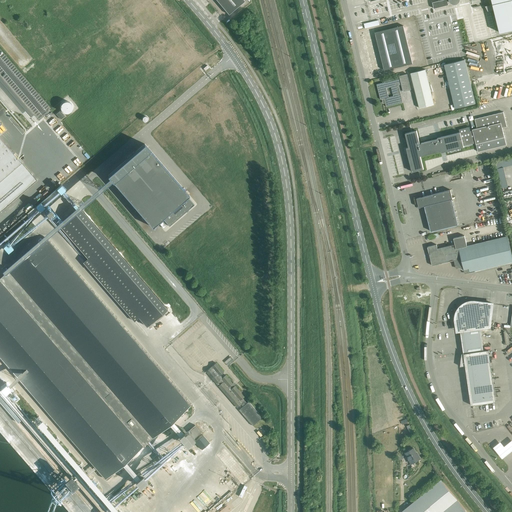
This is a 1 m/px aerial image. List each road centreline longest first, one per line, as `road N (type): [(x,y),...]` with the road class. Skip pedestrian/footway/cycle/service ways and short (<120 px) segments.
road 1 (tertiary): [(291,381),(290,221),(277,141),(240,66),(188,0)]
road 2 (unclassified): [(291,381),(248,371),(80,174)]
road 3 (secondary): [(371,278),(303,0)]
road 4 (unclassified): [(410,277),(343,0)]
road 5 (secondary): [(487,511),(427,432),(394,361),(374,289)]
road 6 (unclassified): [(511,489),(430,380),(435,279)]
road 7 (unknown): [(154,447),(0,269)]
road 8 (unknown): [(291,468),(265,463),(244,426),(159,332)]
road 9 (unknown): [(0,365),(107,492)]
road 10 (unknown): [(148,340),(44,227)]
road 11 (unknown): [(86,510),(0,410)]
road 12 (tertiary): [(291,511),(291,381)]
